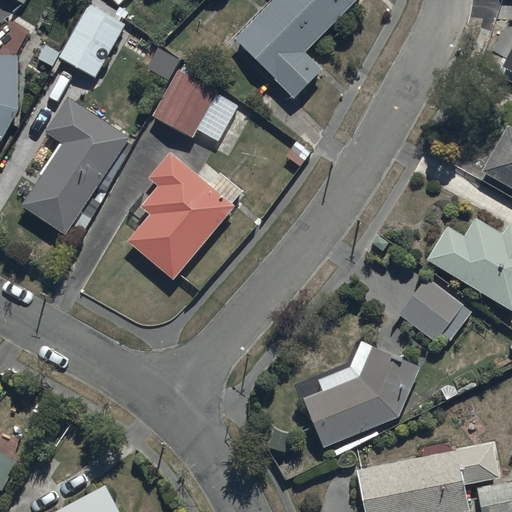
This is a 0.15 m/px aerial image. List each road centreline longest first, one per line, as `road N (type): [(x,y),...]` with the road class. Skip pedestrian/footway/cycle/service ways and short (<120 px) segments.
road 1 (residential): [(166,404),(330,217),(431,45),(446,0)]
road 2 (residential): [(166,404),(0,311)]
road 3 (residential): [(242,511),(194,431),(166,404)]
